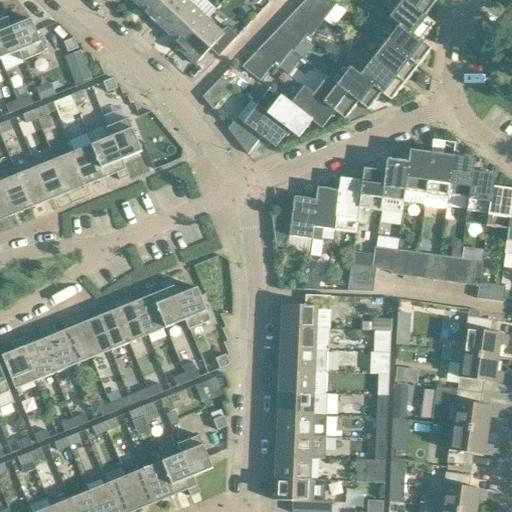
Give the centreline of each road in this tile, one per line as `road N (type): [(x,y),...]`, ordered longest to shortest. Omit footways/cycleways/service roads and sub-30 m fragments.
road 1 (residential): [(248,511),(254,239),(238,185)]
road 2 (residential): [(238,185),(177,107),(69,0)]
road 3 (residential): [(452,111),(238,185)]
road 4 (residential): [(238,185),(109,248)]
road 5 (residential): [(0,318),(109,248)]
